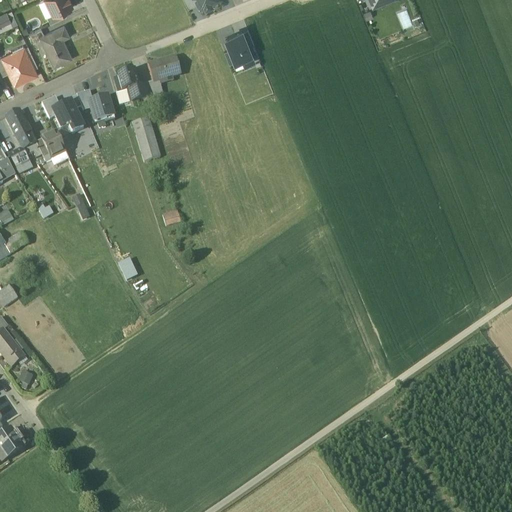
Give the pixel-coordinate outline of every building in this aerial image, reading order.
[(45,0),(52,14),(53,15),(63,10),(72,7),(69,1),(70,1),(69,0),(45,0)] [(183,0),(187,8),(198,3),(196,0),(183,0)] [(63,10),(53,15),(52,14),(51,14),(52,15),(47,17),(50,24),(66,16),(63,10)] [(0,16),(0,31),(11,26),(5,14),(0,16)] [(63,26),(40,37),(52,63),(61,59),(62,61),(71,57),(62,38),(68,35),(63,26)] [(247,29),(241,32),(247,47),(254,45),(247,29)] [(240,31),(225,38),(230,49),(235,61),(238,68),(253,61),(247,47),(241,32),(240,31)] [(235,61),(230,49),(224,52),(229,64),(235,61)] [(25,50),(14,55),(13,52),(1,57),(8,72),(14,84),(36,74),(25,50)] [(176,58),(148,66),(153,84),(159,82),(181,76),(176,58)] [(134,71),(116,76),(118,80),(114,81),(118,95),(127,92),(136,90),(139,89),(139,88),(134,71)] [(159,82),(153,84),(144,86),(148,99),(163,95),(159,82)] [(144,86),(139,88),(139,89),(136,90),(139,101),(148,99),(144,86)] [(136,90),(127,92),(130,104),(139,101),(136,90)] [(89,92),(77,96),(77,98),(81,108),(83,112),(89,109),(87,104),(93,102),(89,92)] [(49,121),(55,118),(52,113),(60,109),(55,98),(42,104),(49,121)] [(68,105),(71,104),(75,111),(81,108),(77,98),(67,102),(68,105)] [(93,102),(87,104),(89,109),(94,128),(115,121),(108,98),(93,102)] [(83,129),(75,111),(71,104),(68,105),(60,109),(52,113),(55,118),(61,131),(68,127),(72,135),(83,129)] [(35,143),(19,111),(5,118),(21,150),(21,151),(35,144),(35,143)] [(149,121),(133,124),(144,163),(160,158),(149,121)] [(55,133),(41,140),(41,141),(49,157),(50,160),(65,153),(55,133)] [(49,157),(41,141),(35,143),(35,144),(38,150),(43,160),(49,157)] [(21,150),(8,157),(14,169),(28,163),(25,157),(38,150),(35,144),(21,151),(21,150)] [(0,151),(0,185),(15,176),(0,151)] [(8,210),(0,214),(0,213),(0,224),(1,227),(13,221),(8,210)] [(176,212),(162,216),(166,227),(180,223),(176,212)] [(20,233),(4,244),(5,245),(0,249),(0,261),(27,244),(20,233)] [(9,287),(0,293),(0,307),(16,297),(9,287)] [(3,331),(0,332),(0,351),(3,355),(2,356),(11,368),(24,358),(3,331)] [(31,386),(34,377),(23,373),(20,383),(31,386)] [(10,433),(7,433),(0,437),(0,452),(5,460),(22,449),(13,436),(12,435),(10,433)]
